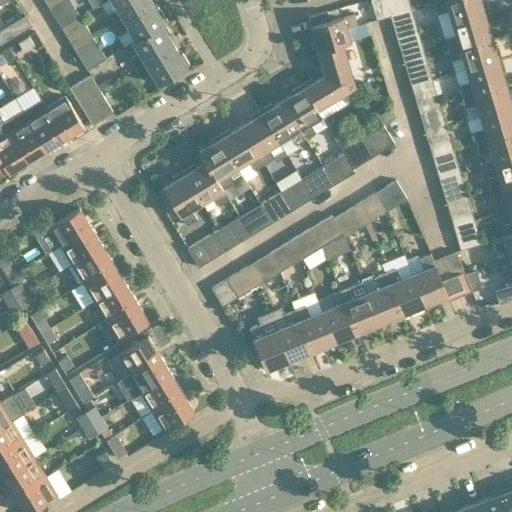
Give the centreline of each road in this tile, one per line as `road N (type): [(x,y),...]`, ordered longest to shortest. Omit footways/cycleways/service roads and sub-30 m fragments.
road 1 (residential): [(240,404),(304,388),(511,307)]
road 2 (residential): [(240,404),(100,155)]
road 3 (tertiary): [(511,351),(259,452)]
road 4 (tertiary): [(275,495),(511,401)]
road 5 (residential): [(251,0),(262,42),(255,56),(100,155)]
road 6 (residential): [(334,511),(511,442)]
road 7 (tertiary): [(259,452),(123,511)]
